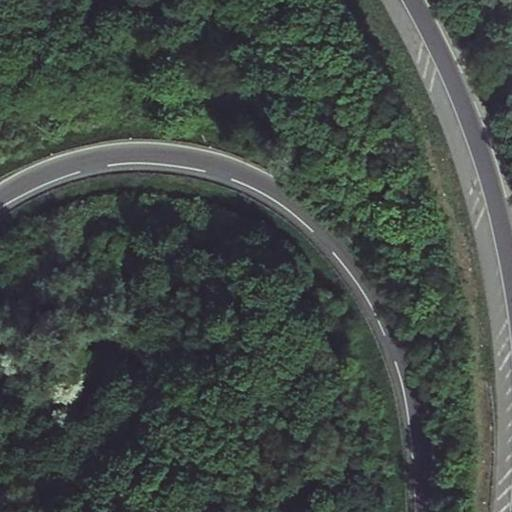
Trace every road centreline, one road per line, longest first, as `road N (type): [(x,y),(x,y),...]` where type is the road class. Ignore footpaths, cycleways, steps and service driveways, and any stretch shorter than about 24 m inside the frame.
road 1 (motorway): [(0,196),(49,170),(127,153),(227,167),(290,199),(349,254),(392,327),(414,401),(425,511)]
road 2 (motorway): [(511,262),(469,108),(417,0)]
